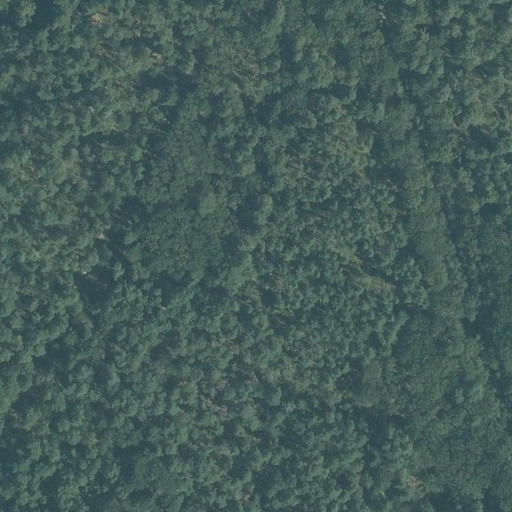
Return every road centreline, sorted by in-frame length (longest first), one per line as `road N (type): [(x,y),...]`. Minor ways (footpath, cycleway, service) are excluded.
road 1 (track): [(0,434),(222,0)]
road 2 (track): [(377,0),(511,415)]
